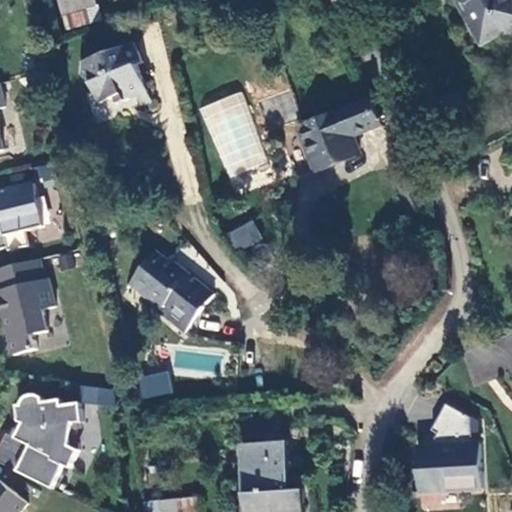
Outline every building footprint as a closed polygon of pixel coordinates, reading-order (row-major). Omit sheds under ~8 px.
[(62,0),(70,29),(104,20),(100,5),(97,6),(95,0),(62,0)] [(511,0),(461,0),(466,8),(465,16),(482,44),(506,32),(511,33),(511,0)] [(124,95),(128,103),(153,92),(140,67),(147,63),(139,43),(87,64),(84,78),(97,86),(104,104),(124,95)] [(271,133),(305,125),(293,91),(259,101),(271,133)] [(204,112),(227,160),(261,145),(243,96),(204,112)] [(386,127),(374,100),(340,114),(349,135),(359,130),(362,136),(386,127)] [(358,137),(362,136),(359,130),(349,135),(340,114),(305,127),(299,130),(317,169),(363,153),(358,137)] [(269,164),(261,145),(227,160),(234,178),(269,164)] [(401,191),(415,185),(406,164),(392,171),(401,191)] [(36,184),(0,192),(0,248),(1,250),(10,248),(11,251),(32,246),(28,232),(47,227),(36,184)] [(427,212),(415,185),(401,191),(413,217),(427,212)] [(253,220),(226,232),(235,252),(262,239),(253,220)] [(189,333),(220,293),(175,256),(171,258),(160,248),(135,282),(167,308),(162,312),(189,333)] [(42,259),(0,269),(0,284),(2,291),(0,291),(0,300),(4,317),(6,317),(16,355),(40,349),(36,335),(51,331),(46,310),(58,307),(51,279),(47,280),(42,259)] [(168,371),(138,375),(141,398),(171,394),(168,371)] [(118,408),(116,391),(86,387),(84,403),(118,408)] [(25,401),(24,405),(18,406),(20,422),(25,424),(17,439),(32,446),(19,471),(56,489),(67,466),(74,469),(83,450),(72,445),(76,424),(87,423),(84,403),(65,405),(64,399),(47,401),(46,398),(43,396),(40,395),(35,395),(31,396),(27,398),(25,401)] [(439,425),(445,428),(451,432),(451,440),(438,440),(424,441),(425,485),(488,483),(486,439),(479,439),(478,413),(454,399),(439,425)] [(25,424),(20,422),(13,436),(17,439),(25,424)] [(445,428),(438,440),(451,440),(451,432),(445,428)] [(17,439),(13,436),(1,462),(19,471),(32,446),(17,439)] [(290,442),(243,445),(247,511),(305,511),(305,491),(292,491),(290,442)] [(0,478),(0,511),(22,511),(30,504),(0,478)] [(198,511),(198,501),(145,504),(145,511),(198,511)]
